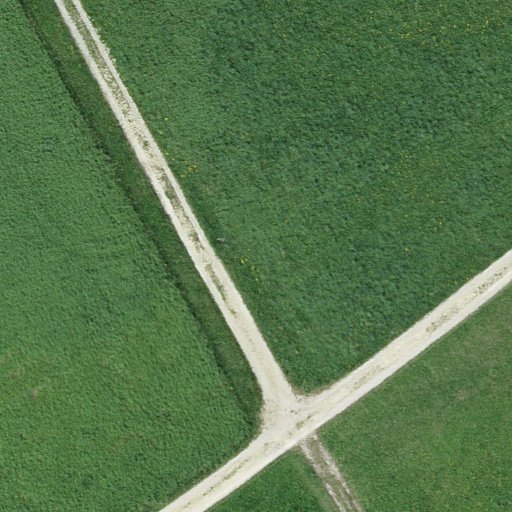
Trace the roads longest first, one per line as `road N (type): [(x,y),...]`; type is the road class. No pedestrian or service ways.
road 1 (track): [(297,421),(66,0)]
road 2 (track): [(177,511),(511,265)]
